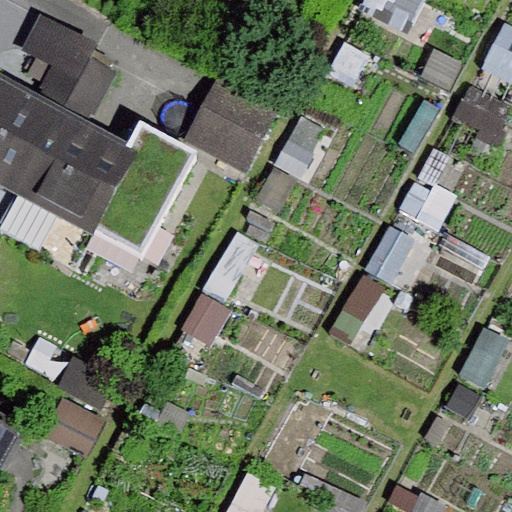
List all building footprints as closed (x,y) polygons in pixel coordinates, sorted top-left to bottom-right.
[(39,18),(21,52),(54,69),(44,88),(99,116),(119,76),(90,61),(97,47),(39,18)] [(0,80),(0,187),(15,195),(60,114),(0,80)] [(271,111),(212,85),(183,149),(242,176),(271,111)] [(138,155),(60,114),(15,195),(93,238),(138,155)] [(131,363),(84,339),(58,389),(104,413),(131,363)] [(64,400),(44,435),(86,459),(106,424),(64,400)] [(0,473),(19,439),(0,428),(0,473)]
